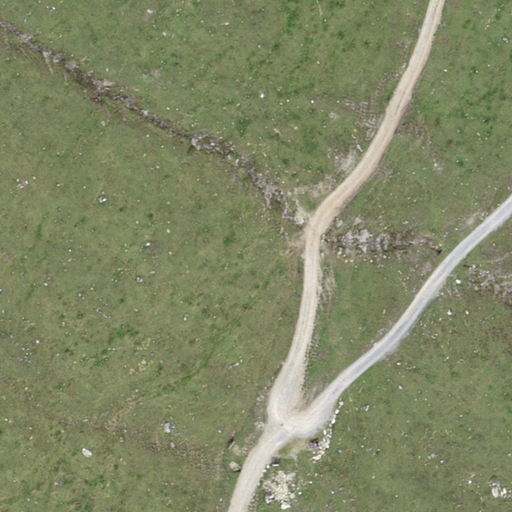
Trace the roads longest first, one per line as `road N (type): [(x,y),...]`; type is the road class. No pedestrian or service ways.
road 1 (track): [(433,0),(395,110),(317,233),(285,432)]
road 2 (track): [(511,200),(375,352),(285,432)]
